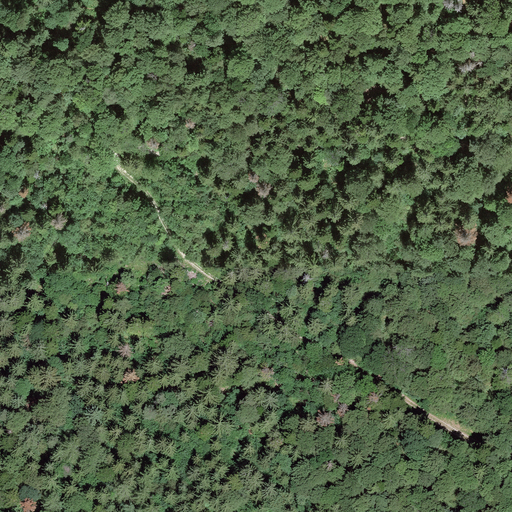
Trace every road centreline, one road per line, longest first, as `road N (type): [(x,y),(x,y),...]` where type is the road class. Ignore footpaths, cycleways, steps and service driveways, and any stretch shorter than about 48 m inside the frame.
road 1 (track): [(511,454),(451,425),(191,264),(153,201),(123,173),(111,144)]
road 2 (track): [(430,126),(347,144),(111,144)]
road 3 (track): [(375,98),(448,140),(511,159)]
